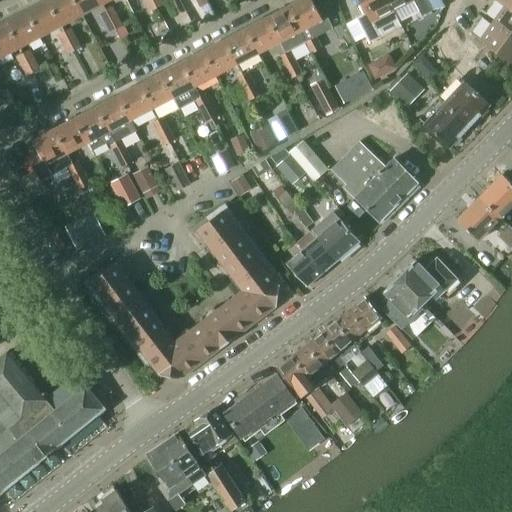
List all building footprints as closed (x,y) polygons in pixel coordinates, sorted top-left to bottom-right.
[(48,0),(27,11),(40,37),(61,26),(56,17),(48,0)] [(73,0),(47,0),(48,0),(56,17),(61,26),(82,15),(73,0)] [(99,0),(73,0),(82,15),(102,4),(99,0)] [(160,0),(148,0),(144,2),(149,11),(158,7),(163,4),(160,0)] [(311,0),(295,0),(287,5),(300,32),(306,43),(316,38),(333,29),(327,17),(322,19),(311,0)] [(393,11),(386,0),(359,0),(366,13),(356,18),(369,44),(381,38),(376,29),(397,19),(393,11)] [(386,0),(393,11),(413,0),(422,16),(433,10),(427,0),(386,0)] [(482,9),(479,13),(486,17),(511,36),(511,9),(499,0),(494,0),(486,12),(482,9)] [(511,0),(499,0),(511,9),(511,0)] [(290,51),(306,42),(300,32),(287,5),(265,16),(279,43),(284,53),(290,51)] [(112,7),(98,14),(103,24),(117,17),(112,7)] [(27,11),(6,22),(20,47),(40,37),(27,11)] [(511,36),(486,17),(479,13),(477,15),(481,18),(470,33),(511,64),(511,36)] [(244,27),(258,54),(279,43),(265,16),(244,27)] [(117,17),(103,24),(108,33),(116,29),(122,26),(117,17)] [(6,22),(0,25),(0,57),(20,47),(6,22)] [(128,38),(122,26),(116,29),(122,42),(128,38)] [(223,38),(237,65),(258,54),(244,27),(223,38)] [(71,29),(57,36),(62,45),(76,38),(71,29)] [(76,38),(62,45),(67,55),(81,48),(76,38)] [(202,49),(215,76),(237,65),(223,38),(202,49)] [(306,43),(312,54),(321,49),(316,38),(306,43)] [(180,61),(194,87),(215,76),(202,49),(180,61)] [(29,50),(16,57),(21,67),(34,60),(29,50)] [(284,53),(279,56),(286,69),(291,66),(290,64),(295,61),(290,51),(284,53)] [(368,65),(375,79),(396,69),(389,54),(368,65)] [(422,54),(412,63),(420,72),(426,66),(427,60),(422,54)] [(34,60),(21,67),(26,76),(39,69),(34,60)] [(159,72),(173,98),(179,109),(190,103),(199,98),(194,87),(180,61),(159,72)] [(291,66),(286,69),(291,79),(301,74),(295,61),(290,64),(291,66)] [(501,68),(493,61),(485,71),(493,78),(501,68)] [(138,83),(152,109),(173,98),(159,72),(138,83)] [(362,72),(351,78),(360,96),(372,90),(362,72)] [(247,73),(237,78),(244,91),(249,88),(248,86),(252,83),(247,73)] [(390,91),(389,92),(407,109),(425,90),(419,85),(407,73),(390,91)] [(491,78),(486,84),(490,88),(491,88),(496,83),(494,81),(491,78)] [(324,80),(311,87),(318,99),(319,101),(326,115),(327,116),(340,109),(339,108),(332,94),(330,92),(324,80)] [(464,82),(445,103),(470,127),(489,106),(483,100),(464,82)] [(117,94),(131,121),(152,109),(138,83),(117,94)] [(249,88),(244,91),(248,101),(259,96),(252,83),(248,86),(249,88)] [(117,94),(95,105),(115,142),(110,145),(117,158),(122,155),(120,153),(125,150),(120,140),(136,131),(131,121),(117,94)] [(205,95),(195,101),(202,113),(206,111),(206,110),(205,108),(210,106),(205,95)] [(470,127),(445,103),(425,125),(450,148),(470,127)] [(74,116),(92,150),(106,143),(110,145),(115,142),(95,105),(74,116)] [(202,113),(201,113),(206,123),(217,118),(210,106),(205,108),(206,110),(206,111),(202,113)] [(318,120),(314,112),(301,119),(306,127),(318,120)] [(53,127),(67,154),(88,143),(74,116),(53,127)] [(162,117),(152,123),(159,136),(164,133),(163,130),(168,128),(162,117)] [(292,122),(272,133),(278,143),(297,133),(292,122)] [(265,125),(250,133),(260,152),(275,144),(265,125)] [(164,133),(159,136),(164,145),(174,140),(168,128),(163,130),(164,133)] [(72,165),(54,129),(32,141),(38,151),(26,157),(40,183),(51,177),(51,176),(72,165)] [(302,169),(313,182),(328,170),(303,140),(288,153),(290,155),(300,166),(302,169)] [(393,160),(385,167),(359,141),(331,170),(346,185),(343,188),(354,199),(355,198),(379,222),(417,184),(393,160)] [(247,146),(234,151),(237,158),(250,153),(247,146)] [(209,158),(216,170),(220,176),(220,177),(224,175),(237,168),(237,167),(233,161),(226,148),(209,158)] [(285,149),(270,158),(277,166),(276,167),(288,182),(302,169),(300,166),(290,155),(288,153),(285,149)] [(122,155),(117,158),(121,168),(132,163),(125,150),(120,153),(122,155)] [(78,163),(68,168),(74,180),(79,177),(78,175),(83,173),(78,163)] [(165,170),(177,191),(178,191),(190,185),(178,163),(165,170)] [(132,175),(143,195),(157,187),(158,186),(148,166),(132,175)] [(79,177),(74,180),(79,190),(84,187),(89,185),(83,173),(78,175),(79,177)] [(109,183),(122,208),(140,199),(127,174),(109,183)] [(491,185),(479,197),(479,198),(500,217),(507,210),(511,204),(511,184),(508,181),(501,174),(491,185)] [(252,190),(242,175),(230,184),(240,198),(252,190)] [(286,191),(277,198),(278,199),(286,209),(295,202),(286,192),(286,191)] [(468,209),(457,220),(461,223),(478,240),(487,231),(492,226),(500,217),(479,198),(479,197),(476,201),(468,209)] [(243,291),(236,296),(182,337),(175,342),(116,264),(90,283),(160,376),(180,379),(238,336),(237,336),(277,306),(280,285),(223,211),(197,230),(243,291)] [(89,230),(72,240),(77,250),(80,249),(105,236),(93,212),(82,218),(87,226),(89,230)] [(313,229),(312,230),(319,237),(339,259),(359,242),(340,219),(328,229),(322,222),(313,229)] [(498,232),(495,235),(510,249),(511,247),(511,229),(506,224),(498,232)] [(301,240),(297,243),(303,250),(304,250),(324,273),(339,259),(319,237),(307,247),(301,240)] [(324,273),(304,250),(288,264),(308,286),(324,273)] [(396,278),(420,303),(421,303),(439,285),(445,291),(457,279),(436,257),(424,269),(415,260),(396,278)] [(420,303),(396,278),(382,292),(387,297),(378,305),(401,328),(410,319),(407,316),(420,303)] [(364,297),(350,309),(366,329),(376,321),(382,328),(386,325),(380,318),(380,317),(364,297)] [(350,309),(335,321),(351,341),(362,333),(368,340),(371,337),(366,329),(350,309)] [(335,321),(321,333),(337,353),(346,345),(354,355),(359,351),(351,341),(335,321)] [(394,326),(385,334),(401,354),(410,346),(394,326)] [(321,333),(306,344),(323,364),(332,357),(340,367),(345,363),(337,353),(321,333)] [(306,344),(292,356),(308,376),(319,367),(325,375),(328,372),(323,365),(323,364),(306,344)] [(0,492),(41,460),(104,409),(76,375),(46,399),(8,352),(0,358),(0,492)] [(292,356),(277,368),(301,398),(316,385),(308,376),(292,356)] [(366,360),(356,369),(368,384),(379,376),(370,364),(367,360),(366,360)] [(357,381),(347,368),(339,374),(349,387),(357,381)] [(242,437),(294,399),(276,375),(224,413),(236,429),(242,437)] [(319,389),(310,395),(325,416),(334,410),(319,389)] [(331,403),(347,426),(362,415),(347,393),(331,403)] [(301,408),(285,419),(302,442),(318,431),(301,408)] [(213,445),(231,433),(214,409),(195,421),(196,422),(185,429),(206,460),(218,453),(213,445)] [(162,443),(185,476),(189,481),(191,485),(206,475),(206,474),(200,466),(178,434),(178,433),(170,438),(162,443)] [(257,442),(247,449),(256,460),(265,453),(257,442)] [(147,454),(149,456),(150,458),(160,472),(166,480),(158,486),(175,511),(186,503),(179,493),(191,485),(189,481),(185,476),(162,443),(147,454)] [(206,474),(206,475),(230,511),(231,511),(252,511),(245,501),(221,464),(206,474)] [(130,511),(122,499),(116,489),(102,499),(104,502),(96,508),(98,511),(130,511)]
